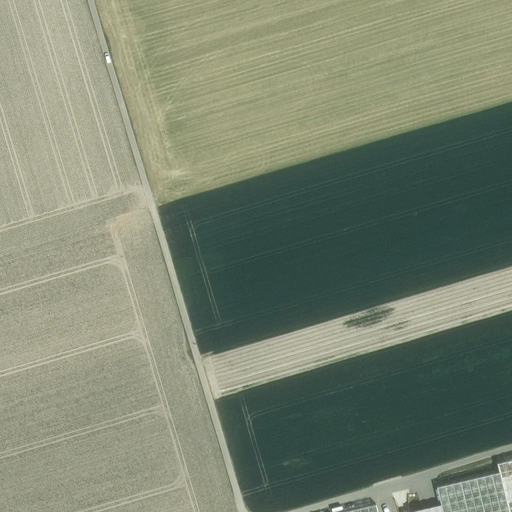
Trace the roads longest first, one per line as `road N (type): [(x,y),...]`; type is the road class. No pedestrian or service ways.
road 1 (unclassified): [(94,0),(243,511)]
road 2 (track): [(302,511),(511,451)]
